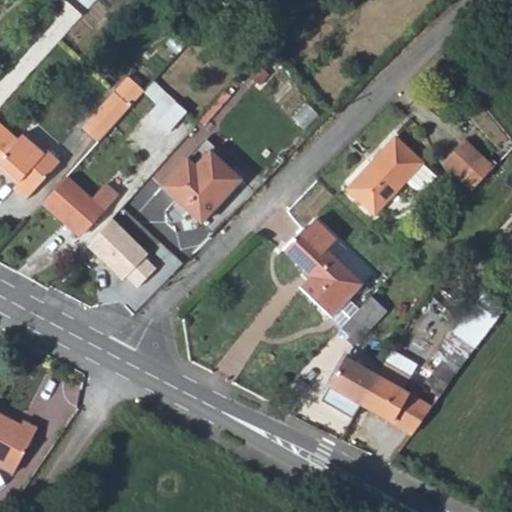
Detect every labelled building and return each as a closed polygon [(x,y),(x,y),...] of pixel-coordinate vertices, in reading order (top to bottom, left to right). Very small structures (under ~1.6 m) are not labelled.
[(114,94),(131,109),(143,95),(145,94),(128,79),(114,94)] [(165,131),(183,111),(153,85),(145,94),(143,95),(155,105),(147,114),(165,131)] [(82,129),(98,144),(131,109),(114,94),(82,129)] [(0,159),(20,138),(0,119),(0,159)] [(143,142),(123,125),(113,137),(132,154),(143,142)] [(58,162),(25,133),(20,138),(0,159),(0,165),(4,168),(2,172),(15,183),(12,186),(25,198),(58,162)] [(422,165),(396,139),(348,188),(375,214),(407,181),(422,165)] [(442,165),(471,192),(492,170),(464,142),(442,165)] [(240,178),(207,149),(193,166),(184,158),(160,186),(202,222),(240,178)] [(436,179),(422,165),(407,181),(417,190),(426,190),(436,179)] [(93,201),(67,178),(43,205),(61,222),(64,218),(82,233),(116,195),(107,186),(93,201)] [(64,218),(61,222),(78,237),(82,233),(64,218)] [(113,219),(85,247),(122,282),(125,279),(136,289),(156,269),(144,257),(148,254),(113,219)] [(299,289),(341,327),(358,309),(346,297),(359,282),(325,250),(336,239),(315,219),(304,230),(303,229),(284,249),(312,276),(299,289)] [(384,311),(370,297),(358,309),(341,327),(338,331),(353,344),(384,311)] [(424,382),(441,394),(468,357),(495,320),(473,304),(434,356),(440,360),(424,382)] [(327,387),(357,404),(373,376),(343,358),(327,387)] [(408,378),(381,362),(373,376),(401,391),(408,378)] [(401,391),(373,376),(357,404),(389,421),(405,393),(401,391)] [(431,408),(405,393),(389,421),(411,433),(431,408)] [(0,416),(0,469),(10,475),(36,429),(20,420),(17,426),(0,416)]
